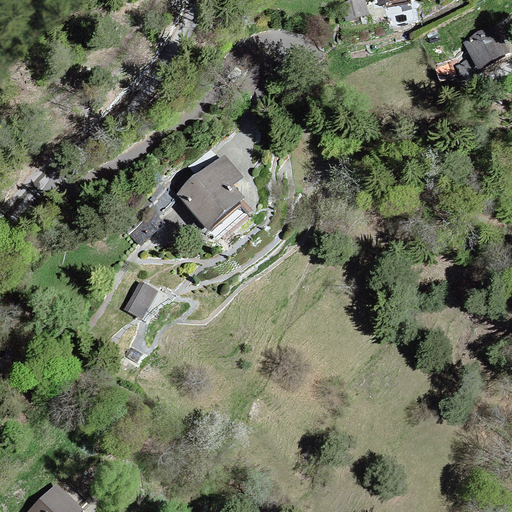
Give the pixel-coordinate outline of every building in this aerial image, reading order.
[(412,7),(410,0),(374,0),(377,14),(412,7)] [(363,21),(360,4),(342,7),(345,24),(363,21)] [(508,60),(492,31),(463,47),(479,76),(508,60)] [(240,187),(223,167),(178,203),(208,240),(242,213),(229,196),(240,187)] [(154,298),(138,290),(124,317),(140,325),(154,298)] [(78,511),(58,491),(35,511),(78,511)]
